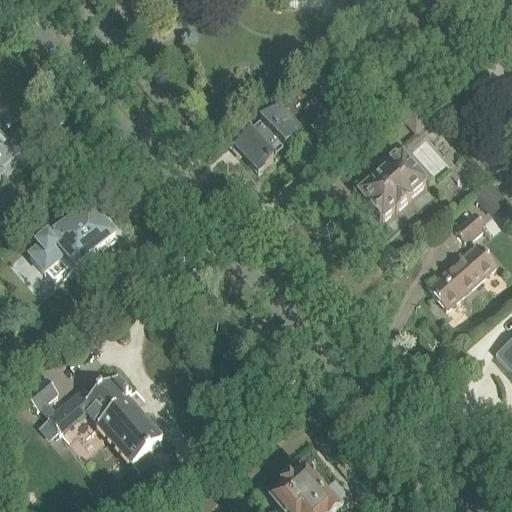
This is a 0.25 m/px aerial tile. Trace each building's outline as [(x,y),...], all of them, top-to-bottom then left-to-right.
[(435,124),(412,98),(392,114),(415,140),(435,124)] [(303,139),(281,113),(280,112),(234,153),(257,180),(303,139)] [(0,197),(2,196),(3,192),(4,187),(1,184),(4,182),(1,179),(20,163),(8,149),(5,152),(0,145),(0,197)] [(382,173),(383,174),(355,198),(365,210),(364,210),(379,228),(380,227),(381,228),(394,217),(395,219),(412,204),(411,203),(428,188),(402,158),(400,159),(400,158),(382,173)] [(485,215),(501,201),(490,189),(474,203),(485,215)] [(114,246),(88,216),(50,250),(47,247),(36,257),(38,260),(29,268),(44,285),(46,284),(53,293),(71,277),(79,286),(98,270),(93,264),(114,246)] [(454,236),(464,248),(470,243),(472,246),(485,234),(483,232),(484,231),(473,218),(454,236)] [(426,294),(447,317),(497,273),(477,250),(426,294)] [(130,295),(121,286),(87,320),(95,328),(130,295)] [(511,347),(496,361),(511,378),(511,347)] [(58,400),(44,385),(35,374),(17,388),(27,400),(23,403),(37,419),(58,400)] [(162,446),(133,413),(125,403),(131,398),(117,381),(91,404),(83,395),(55,419),(48,411),(40,417),(60,441),(86,419),(131,472),(132,471),(140,480),(156,466),(149,457),(162,446)] [(244,477),(253,488),(272,471),(263,461),(244,477)] [(347,511),(334,496),(327,502),(305,478),(304,479),(297,470),(282,482),(288,488),(280,495),(282,498),(269,510),(270,511),(347,511)] [(215,511),(208,503),(196,511),(215,511)]
